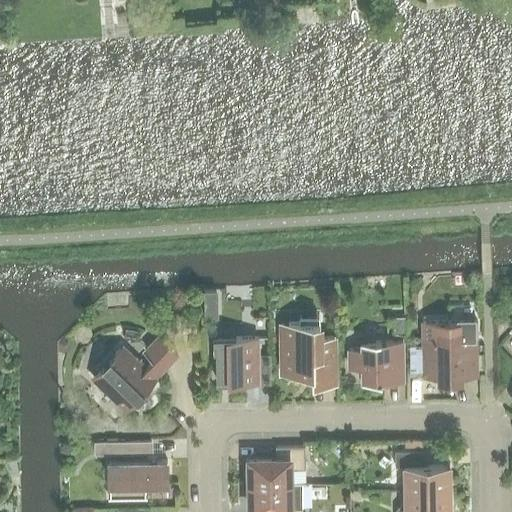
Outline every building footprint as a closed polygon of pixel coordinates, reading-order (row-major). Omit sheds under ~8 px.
[(143,25),(142,15),(132,16),(132,26),(143,25)] [(217,307),(204,307),(204,318),(217,318),(217,307)] [(394,317),(394,334),(405,334),(405,317),(394,317)] [(458,321),(422,322),(422,376),(437,376),(437,381),(463,381),(463,375),(477,375),(477,321),(477,318),(458,318),(458,321)] [(288,323),(281,324),(282,336),(282,373),(300,373),(300,370),(313,370),(313,383),(335,383),(334,338),(320,338),(320,323),(288,323)] [(146,349),(155,358),(145,368),(123,346),(92,378),(125,410),(156,378),(155,377),(177,355),(158,336),(146,349)] [(216,341),(217,382),(259,381),(258,337),(236,338),(236,341),(216,341)] [(362,381),(403,381),(402,340),(361,341),(361,348),(349,348),(349,367),(361,367),(362,381)] [(150,441),(106,441),(94,442),(94,454),(151,453),(150,441)] [(305,447),(276,447),(276,459),(249,460),(250,484),(302,484),(302,483),(305,483),(305,469),(305,447)] [(448,465),(423,465),(423,451),(395,451),(395,466),(405,466),(405,490),(450,490),(449,463),(448,463),(448,465)] [(167,493),(167,473),(167,460),(108,461),(108,462),(109,462),(110,496),(108,496),(108,497),(147,497),(147,496),(146,496),(145,481),(166,481),(166,493),(167,493)] [(250,484),(250,509),(277,509),(276,511),(302,511),(302,484),(250,484)] [(450,511),(450,490),(405,490),(405,511),(450,511)]
